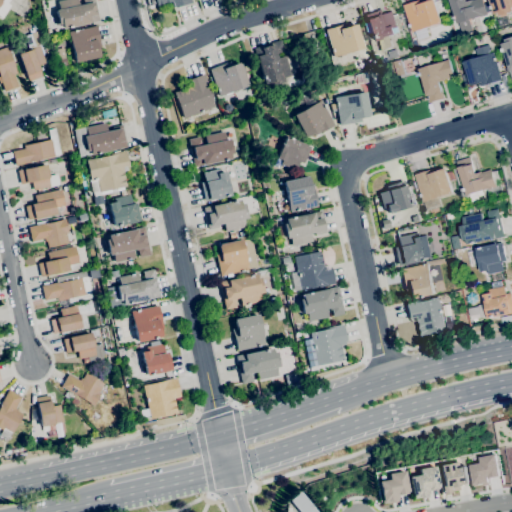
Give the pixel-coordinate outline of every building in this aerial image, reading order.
[(2,19),(0,17),(0,0),(10,0),(8,4),(11,6),(2,19)] [(62,29),(61,25),(58,26),(54,11),(58,10),(56,2),(64,0),(76,0),(78,5),(82,4),(81,0),(93,0),(98,21),(62,29)] [(174,8),(174,5),(176,5),(174,1),(156,7),(154,0),(190,0),(191,3),(174,8)] [(412,33),(403,5),(417,0),(423,0),(424,3),(435,0),(442,23),(412,33)] [(462,36),(450,0),(466,0),(467,2),(475,0),(483,0),(488,15),(480,18),(480,16),(468,20),(472,32),(462,36)] [(501,18),(499,12),(494,14),(489,0),(511,0),(511,11),(507,14),(507,16),(501,18)] [(372,42),(363,15),(381,9),(383,14),(392,11),(397,27),(393,28),(395,34),(372,42)] [(338,66),(335,56),(332,57),(324,29),(343,23),(344,26),(354,23),(356,30),(358,29),(360,36),(358,36),(362,48),(349,52),(352,61),(338,66)] [(74,63),(66,32),(95,26),(100,48),(97,49),(99,57),(74,63)] [(28,82),(17,55),(29,50),(24,37),(35,32),(42,49),(40,50),(45,63),(37,66),(41,77),(28,82)] [(511,80),(502,45),(506,44),(505,40),(511,37),(511,80)] [(269,86),(268,83),(263,85),(252,49),(280,40),(283,51),(276,53),(276,55),(275,55),(276,58),(284,56),(290,76),(282,78),(283,82),(269,86)] [(3,92),(0,84),(0,49),(6,47),(16,74),(13,75),(18,86),(3,92)] [(58,70),(53,50),(62,48),(67,67),(58,70)] [(393,59),(391,51),(397,50),(399,58),(393,59)] [(481,87),(480,84),(472,86),(471,83),(465,85),(462,75),(467,73),(464,62),(494,53),(502,80),(481,87)] [(421,63),(420,57),(426,55),(428,61),(421,63)] [(429,103),(419,69),(449,60),(455,77),(445,80),(445,81),(439,83),(444,99),(429,103)] [(218,97),(208,70),(229,62),(231,65),(237,63),(238,64),(239,64),(247,85),(231,92),(232,94),(225,96),(224,94),(218,97)] [(182,119),(172,94),(189,87),(186,80),(203,73),(208,85),(206,86),(214,107),(182,119)] [(339,126),(333,98),(364,92),(369,116),(367,116),(367,117),(360,118),(361,121),(339,126)] [(304,137),(292,115),(320,100),(334,125),(314,136),(312,133),(304,137)] [(78,158),(72,130),(103,123),(105,131),(110,130),(110,127),(121,125),(126,147),(78,158)] [(15,166),(11,152),(23,149),(23,146),(49,140),(47,131),(55,129),(60,155),(54,156),(54,157),(15,166)] [(195,167),(187,140),(198,136),(200,145),(205,144),(203,136),(216,133),(215,132),(220,131),(220,132),(223,132),(225,140),(229,138),(231,146),(232,145),(235,154),(229,155),(230,159),(195,167)] [(295,171),(280,165),(281,161),(275,159),(284,137),(310,147),(303,163),(298,162),(295,171)] [(88,198),(87,195),(92,194),(92,193),(91,193),(89,183),(92,182),(91,181),(89,181),(84,161),(108,155),(108,154),(124,151),(128,168),(125,169),(125,166),(121,167),(125,187),(122,187),(123,190),(116,191),(115,188),(109,189),(110,193),(88,198)] [(466,196),(458,168),(456,162),(470,157),(475,174),(482,172),(483,173),(491,170),(497,187),(489,190),(489,189),(466,196)] [(37,192),(37,190),(32,191),(30,182),(20,184),(16,171),(45,164),(46,170),(48,172),(49,176),(56,174),(59,184),(41,189),(42,191),(37,192)] [(203,202),(199,184),(203,183),(201,173),(218,169),(219,172),(224,171),(229,196),(203,202)] [(423,203),(414,175),(433,169),(434,172),(445,169),(453,193),(423,203)] [(450,181),(447,173),(452,171),(455,180),(450,181)] [(289,212),(282,182),(307,176),(309,185),(312,184),(317,206),(289,212)] [(387,214),(385,208),(382,209),(377,194),(386,190),(385,186),(401,181),(410,206),(387,214)] [(112,227),(110,220),(102,222),(99,207),(107,205),(107,203),(113,202),(112,198),(120,196),(119,191),(125,190),(126,195),(128,195),(130,204),(136,203),(139,221),(112,227)] [(27,220),(24,207),(35,205),(33,195),(50,192),(52,200),(55,201),(56,206),(54,208),(56,215),(27,220)] [(224,232),(223,227),(207,230),(202,208),(239,200),(240,204),(245,203),(247,211),(245,212),(247,218),(243,219),(244,228),(224,232)] [(464,245),(463,239),(461,239),(459,232),(461,232),(460,226),(464,225),(462,217),(482,213),(484,221),(489,220),(487,211),(498,209),(504,237),(495,239),(464,245)] [(290,246),(289,238),(284,239),(281,224),(284,224),(283,218),(320,211),(325,233),(314,235),(313,233),(308,234),(310,242),(290,246)] [(67,239),(68,243),(47,248),(45,241),(44,242),(44,239),(31,242),(29,236),(27,227),(35,225),(35,223),(44,221),(44,223),(64,219),(68,233),(66,234),(67,239)] [(147,245),(149,255),(138,258),(136,251),(135,251),(135,249),(131,250),(133,258),(113,263),(112,255),(107,256),(104,242),(104,241),(107,240),(106,236),(143,227),(147,245)] [(404,265),(397,266),(396,264),(393,248),(398,247),(396,237),(413,233),(414,238),(424,236),(429,258),(424,259),(424,260),(404,265)] [(243,252),(247,270),(220,277),(215,255),(218,254),(217,250),(216,245),(240,239),(243,252)] [(484,271),(481,272),(481,271),(479,263),(470,265),(467,251),(502,243),(507,261),(502,262),(504,271),(501,272),(488,275),(487,271),(487,270),(484,271)] [(40,277),(36,264),(47,261),(45,253),(74,246),(78,263),(77,263),(78,269),(40,277)] [(320,258),(323,271),(326,270),(326,268),(329,267),(333,283),(314,288),(314,287),(299,290),(292,257),(295,256),(319,251),(320,258)] [(428,267),(435,294),(411,299),(411,297),(409,298),(408,291),(405,292),(400,270),(416,266),(428,263),(428,267)] [(68,304),(67,299),(57,301),(56,298),(43,301),(40,286),(56,282),(56,283),(89,276),(88,271),(97,269),(99,277),(89,279),(92,293),(90,294),(91,299),(68,304)] [(122,305),(121,300),(117,301),(114,287),(118,286),(116,278),(136,273),(137,281),(142,280),(141,272),(152,270),(158,297),(149,300),(149,299),(122,305)] [(224,310),(218,280),(258,272),(259,278),(261,277),(263,286),(261,287),(262,293),(259,294),(260,302),(224,310)] [(494,320),(493,318),(489,319),(488,317),(481,319),(478,306),(485,304),(483,295),(489,294),(488,290),(497,288),(495,283),(501,281),(502,287),(505,286),(506,294),(511,293),(511,297),(511,313),(509,314),(510,316),(494,320)] [(306,322),(304,314),(301,315),(297,300),(300,299),(299,295),(336,286),(343,314),(331,317),(328,308),(324,309),(326,317),(306,322)] [(418,337),(414,317),(410,318),(410,320),(409,320),(405,303),(419,300),(419,302),(438,297),(442,317),(449,315),(452,327),(445,329),(446,331),(418,337)] [(52,334),(49,321),(60,318),(58,309),(75,305),(76,307),(84,305),(89,327),(80,329),(80,327),(52,334)] [(137,342),(129,312),(156,305),(162,328),(158,329),(160,337),(137,342)] [(236,351),(231,333),(235,332),(232,320),(256,314),(260,332),(268,330),(269,338),(262,339),(264,345),(236,351)] [(315,366),(309,333),(327,329),(327,327),(343,324),(346,341),(343,341),(343,340),(339,341),(342,361),(315,366)] [(83,364),(82,359),(78,360),(76,350),(64,353),(61,339),(89,333),(91,341),(93,340),(94,345),(100,344),(103,355),(102,360),(88,363),(88,362),(83,364)] [(144,376),(139,353),(145,351),(144,347),(149,346),(148,343),(158,340),(159,344),(161,344),(163,353),(167,352),(171,371),(165,372),(165,371),(144,376)] [(240,384),(234,356),(271,348),(272,353),(277,352),(279,360),(277,360),(279,367),(275,368),(277,376),(256,380),(255,376),(251,377),(252,382),(240,384)] [(92,406),(69,393),(67,397),(62,394),(65,390),(59,387),(67,374),(79,381),(80,378),(81,379),(84,373),(103,384),(98,393),(100,394),(92,406)] [(286,384),(284,376),(296,373),(298,381),(286,384)] [(148,419),(141,386),(163,381),(163,380),(175,377),(179,397),(172,399),(175,413),(148,419)] [(7,440),(0,435),(0,433),(2,430),(0,429),(0,403),(7,390),(20,397),(14,409),(17,410),(16,412),(22,415),(12,434),(11,433),(7,440)] [(48,438),(47,431),(42,432),(39,419),(30,421),(30,410),(31,410),(31,405),(36,404),(34,398),(48,395),(50,407),(59,405),(62,422),(60,423),(61,424),(47,427),(48,431),(53,430),(54,437),(48,438)] [(75,406),(70,403),(73,398),(78,401),(75,406)] [(498,477),(496,455),(478,457),(479,464),(470,465),(472,487),(488,486),(487,478),(498,477)] [(441,489),(468,486),(465,461),(438,464),(441,489)] [(416,469),(417,476),(408,477),(410,499),(426,497),(426,491),(436,490),(433,467),(416,469)] [(380,504),(396,501),(395,496),(407,494),(402,471),(385,474),(387,480),(376,482),(380,504)] [(298,511),(289,501),(300,492),(316,511),(298,511)]
